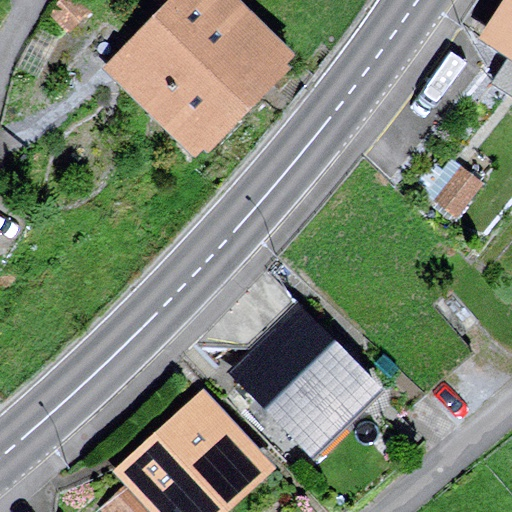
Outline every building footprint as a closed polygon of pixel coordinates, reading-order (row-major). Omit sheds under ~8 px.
[(191,0),(122,72),(191,140),(275,56),(226,7),(232,0),(191,0)] [(511,47),(511,12),(496,37),(511,47)] [(452,184),(439,200),(455,213),(467,197),(452,184)] [(265,346),(269,351),(301,321),(265,284),(230,319),(261,350),(265,346)] [(476,321),(451,292),(380,353),(425,394),(472,354),(458,337),(476,321)] [(337,358),(301,321),(269,351),(240,379),(313,454),(376,393),(357,373),(340,355),(337,358)] [(376,393),(399,416),(425,394),(380,353),(357,373),(376,393)] [(207,404),(136,471),(173,511),(197,511),(256,458),(207,404)] [(106,508),(109,511),(154,511),(130,486),(106,508)]
